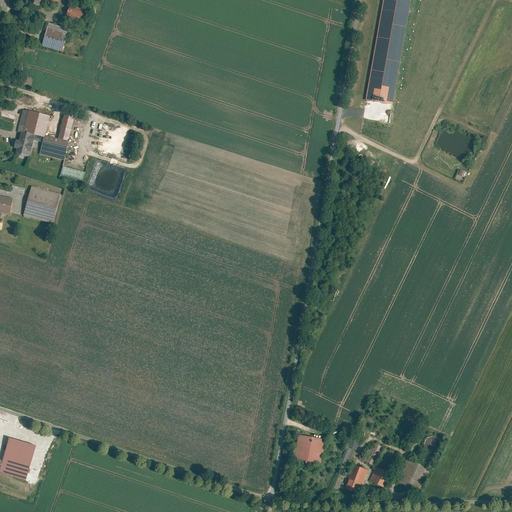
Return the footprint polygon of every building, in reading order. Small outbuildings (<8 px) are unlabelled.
[(87,26),(90,14),(69,9),(66,21),(87,26)] [(66,30),(48,25),(42,46),(60,52),(66,30)] [(17,96),(2,91),(0,98),(0,101),(14,106),(16,101),(17,96)] [(27,105),(29,99),(17,95),(17,96),(16,101),(27,105)] [(48,117),(23,110),(17,131),(20,131),(34,135),(43,137),(43,135),(48,117)] [(63,115),(57,139),(67,141),(73,117),(63,115)] [(13,120),(0,116),(0,122),(12,126),(13,120)] [(16,149),(14,153),(28,157),(34,135),(20,131),(18,141),(15,140),(13,148),(16,149)] [(57,139),(43,135),(43,137),(38,154),(63,160),(68,142),(67,141),(57,139)] [(62,176),(85,180),(87,172),(64,167),(62,176)] [(59,194),(30,186),(22,216),(51,223),(59,194)] [(12,199),(0,196),(0,212),(9,214),(12,199)] [(325,441),(299,435),(294,458),(320,463),(325,441)] [(42,441),(35,439),(32,447),(39,449),(42,441)] [(360,444),(349,440),(340,463),(347,467),(354,450),(356,451),(360,444)] [(396,454),(372,442),(363,461),(375,467),(387,473),(396,454)] [(34,468),(5,459),(4,461),(0,460),(0,472),(30,482),(34,468)] [(432,471),(408,459),(396,482),(420,494),(432,471)] [(368,471),(352,465),(347,478),(349,479),(345,489),(356,494),(359,486),(361,487),(368,471)] [(386,490),(393,475),(387,473),(375,467),(369,481),(386,490)]
